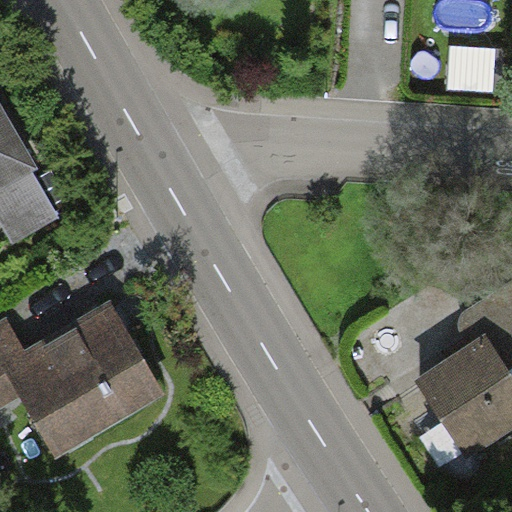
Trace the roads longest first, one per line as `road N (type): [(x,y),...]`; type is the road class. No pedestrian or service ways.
road 1 (residential): [(511,161),(247,147),(202,152),(162,172)]
road 2 (tertiary): [(162,172),(334,463)]
road 3 (tertiary): [(65,0),(162,172)]
